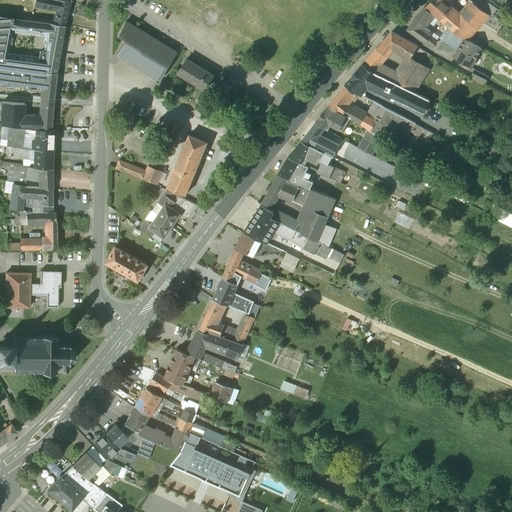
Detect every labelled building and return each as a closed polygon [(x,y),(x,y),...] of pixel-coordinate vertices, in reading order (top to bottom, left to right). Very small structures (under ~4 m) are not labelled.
[(64,0),(35,0),(35,5),(57,9),(54,23),(64,25),(70,1),(64,0)] [(430,0),(424,7),(431,13),(439,20),(449,7),(441,1),(442,0),(430,0)] [(460,16),(459,17),(476,30),(481,23),(489,14),(484,11),(477,6),(472,2),(460,16)] [(497,13),(487,6),(484,11),(489,14),(490,14),(494,17),(497,13)] [(424,7),(408,29),(431,47),(437,39),(422,29),(425,26),(423,24),(431,13),(424,7)] [(460,16),(449,7),(439,20),(448,27),(455,33),(464,38),(467,40),(476,30),(459,17),(460,16)] [(481,23),(484,25),(490,14),(489,14),(481,23)] [(490,14),(484,25),(496,32),(502,22),(497,19),(494,17),(490,14)] [(61,44),(64,25),(54,23),(32,21),(23,20),(13,18),(0,15),(0,66),(56,74),(59,52),(60,52),(61,44)] [(125,22),(117,36),(123,40),(115,54),(160,80),(177,53),(125,22)] [(455,33),(448,27),(441,35),(443,37),(443,38),(443,40),(458,50),(464,38),(455,33)] [(404,37),(392,31),(377,48),(387,56),(394,49),(411,60),(412,59),(410,58),(418,46),(404,37)] [(458,50),(453,57),(471,67),(482,49),(481,48),(467,40),(464,38),(458,50)] [(387,56),(377,48),(362,64),(373,72),(380,64),(387,56)] [(214,76),(187,59),(178,73),(199,87),(204,90),(205,90),(214,76)] [(412,59),(411,60),(402,75),(396,83),(414,92),(425,74),(420,71),(423,65),(422,65),(412,59)] [(362,64),(345,86),(354,92),(355,92),(361,94),(367,86),(423,113),(429,99),(414,92),(396,83),(373,72),(362,64)] [(402,75),(380,64),(373,72),(396,83),(402,75)] [(428,68),(422,65),(423,65),(420,71),(425,74),(428,68)] [(56,74),(0,66),(0,85),(14,87),(14,84),(22,85),(22,87),(41,90),(41,96),(42,96),(43,96),(53,97),(56,74)] [(488,77),(474,69),(471,75),(485,82),(488,77)] [(345,86),(338,93),(337,93),(334,97),(335,98),(328,106),(346,116),(350,118),(361,124),(366,115),(346,104),(355,93),(354,92),(345,86)] [(199,87),(194,96),(199,99),(204,90),(199,87)] [(204,90),(199,99),(204,102),(210,93),(205,90),(204,90)] [(43,105),(52,105),(53,102),(53,97),(43,96),(43,101),(43,105)] [(15,126),(30,129),(40,130),(50,130),(52,105),(43,105),(42,117),(34,117),(34,115),(27,115),(27,117),(23,117),(24,104),(3,101),(1,125),(9,126),(14,127),(15,126)] [(366,115),(371,118),(379,105),(373,102),(366,115)] [(415,124),(379,105),(366,127),(365,128),(370,130),(381,137),(382,138),(401,148),(405,142),(406,141),(415,124)] [(346,116),(328,106),(315,122),(322,127),(323,128),(324,128),(327,123),(331,125),(338,129),(341,125),(346,116)] [(371,118),(366,115),(361,124),(366,127),(371,118)] [(346,116),(341,125),(345,127),(350,118),(346,116)] [(322,127),(315,122),(301,141),(310,147),(311,146),(323,152),(325,154),(327,151),(331,142),(319,135),(323,128),(322,127)] [(54,130),(50,130),(40,130),(30,129),(15,126),(14,127),(9,126),(8,137),(6,146),(12,147),(22,148),(23,139),(23,137),(30,137),(30,132),(36,133),(35,141),(32,141),(31,149),(53,152),(54,130)] [(381,137),(370,130),(365,138),(377,145),(381,137)] [(189,134),(167,187),(185,194),(207,142),(189,134)] [(377,145),(365,138),(358,148),(371,155),(377,145)] [(506,149),(490,140),(483,151),(499,161),(506,149)] [(310,147),(301,141),(295,148),(294,148),(292,150),(293,151),(288,156),(298,161),(301,163),(305,156),(317,163),(323,152),(311,146),(310,147)] [(331,142),(327,151),(334,154),(338,145),(331,142)] [(353,157),(358,148),(347,142),(342,151),(353,157)] [(415,148),(405,142),(401,148),(411,154),(415,148)] [(11,155),(11,157),(18,157),(26,157),(26,156),(30,156),(31,149),(22,148),(12,147),(11,155)] [(53,152),(31,149),(30,159),(34,159),(34,167),(42,168),(42,167),(52,168),(53,152)] [(325,154),(323,152),(317,163),(305,156),(301,163),(304,164),(308,160),(321,166),(322,164),(325,163),(334,167),(335,165),(336,161),(337,160),(325,154)] [(309,179),(293,171),(298,161),(288,156),(278,173),(288,180),(305,187),(309,179)] [(146,171),(119,160),(116,168),(144,179),(147,171),(146,171)] [(22,166),(21,164),(8,163),(4,163),(4,170),(2,170),(1,172),(3,172),(3,173),(26,177),(24,166),(22,166)] [(334,167),(325,163),(322,164),(321,166),(319,169),(331,174),(333,169),(334,167)] [(52,168),(42,167),(42,168),(34,167),(24,166),(26,177),(39,179),(39,187),(52,188),(52,168)] [(162,171),(148,166),(146,171),(147,171),(144,179),(157,184),(162,171)] [(331,174),(319,169),(318,173),(329,178),(329,177),(331,174)] [(331,174),(329,177),(334,179),(338,171),(333,169),(331,174)] [(353,178),(338,171),(334,179),(348,187),(353,178)] [(403,172),(400,177),(417,186),(419,181),(403,172)] [(26,177),(3,173),(3,180),(7,181),(14,182),(13,184),(25,186),(26,177)] [(288,180),(278,173),(265,198),(275,203),(279,196),(292,201),(299,186),(287,181),(288,180)] [(329,178),(318,173),(314,180),(318,182),(315,190),(322,193),(329,178)] [(329,178),(322,193),(327,195),(334,179),(329,177),(329,178)] [(314,181),(309,179),(305,187),(310,189),(311,188),(315,190),(318,182),(314,180),(314,181)] [(25,186),(13,184),(14,182),(7,181),(5,190),(12,191),(11,201),(22,203),(24,196),(25,186)] [(39,187),(25,186),(24,196),(34,197),(35,200),(37,201),(38,211),(52,212),(52,188),(39,187)] [(310,190),(299,186),(292,201),(304,206),(310,191),(310,190)] [(455,198),(460,201),(466,189),(461,186),(455,198)] [(315,190),(311,188),(310,189),(310,190),(310,191),(304,206),(311,209),(304,225),(301,233),(318,242),(323,229),(336,199),(327,195),(322,193),(315,190)] [(175,202),(164,195),(158,203),(163,206),(166,203),(171,207),(175,202)] [(199,206),(179,196),(175,202),(171,207),(181,214),(180,214),(183,216),(192,214),(195,211),(199,206)] [(275,203),(265,198),(262,204),(272,210),(275,203)] [(22,203),(11,201),(10,208),(12,208),(22,210),(22,203)] [(199,206),(195,211),(199,214),(207,205),(202,202),(199,206)] [(171,207),(166,203),(163,206),(157,215),(172,226),(180,214),(181,214),(171,207)] [(262,204),(243,232),(254,237),(265,242),(267,243),(273,232),(279,222),(270,217),(274,211),(272,210),(262,204)] [(494,216),(511,225),(511,215),(498,208),(494,216)] [(304,225),(274,210),(274,211),(270,217),(279,222),(301,233),(304,225)] [(52,212),(38,211),(37,212),(26,212),(26,213),(27,222),(27,225),(48,224),(48,232),(56,231),(55,212),(52,212)] [(172,226),(157,215),(151,224),(149,227),(154,231),(163,237),(164,238),(172,226)] [(193,216),(178,219),(180,226),(194,223),(193,216)] [(151,224),(145,220),(140,228),(151,236),(154,231),(149,227),(151,224)] [(301,233),(279,222),(273,232),(303,247),(303,248),(314,254),(315,253),(326,259),(327,256),(332,249),(325,246),(325,245),(301,233)] [(331,232),(323,229),(318,242),(325,245),(325,246),(331,232)] [(56,231),(48,232),(48,240),(48,249),(57,248),(56,231)] [(163,237),(154,231),(151,236),(159,242),(163,237)] [(254,237),(243,232),(240,239),(248,244),(250,240),(252,241),(254,237)] [(248,244),(240,239),(235,249),(243,253),(248,244)] [(48,240),(20,240),(21,243),(21,249),(33,249),(48,249),(48,240)] [(147,265),(115,246),(106,262),(138,281),(141,275),(147,265)] [(252,268),(239,262),(243,253),(235,249),(223,277),(231,281),(236,272),(242,275),(247,277),(252,268)] [(344,255),(332,249),(327,256),(340,263),(344,255)] [(300,259),(287,252),(282,263),(295,269),(300,259)] [(261,273),(252,268),(247,277),(257,282),(261,273)] [(61,271),(40,270),(40,283),(30,283),(30,273),(6,272),(5,306),(29,307),(29,294),(47,295),(46,307),(58,307),(58,291),(58,287),(60,287),(61,271)] [(242,275),(236,272),(231,281),(238,284),(242,275)] [(271,278),(261,273),(257,282),(255,285),(265,290),(271,278)] [(146,278),(141,275),(138,281),(142,283),(146,278)] [(228,305),(250,314),(255,302),(234,292),(238,284),(231,281),(223,277),(213,299),(222,303),(228,305)] [(205,316),(215,319),(215,318),(222,303),(213,299),(205,316)] [(222,320),(228,305),(222,303),(215,318),(222,320)] [(238,331),(234,340),(243,343),(254,318),(245,315),(238,331)] [(224,327),(213,323),(215,319),(205,316),(204,319),(199,330),(210,334),(211,332),(219,335),(221,335),(224,327)] [(238,331),(224,327),(221,335),(234,340),(238,331)] [(210,334),(199,330),(187,353),(194,356),(200,358),(204,349),(207,344),(210,345),(211,343),(212,344),(215,345),(219,335),(211,332),(210,334)] [(35,335),(33,334),(33,336),(25,336),(25,334),(24,334),(24,336),(15,336),(13,335),(12,336),(14,337),(3,337),(3,338),(2,338),(2,343),(3,343),(3,344),(0,344),(0,361),(2,361),(2,362),(2,367),(2,368),(13,369),(12,370),(13,371),(14,370),(23,370),(23,372),(25,372),(25,370),(33,370),(33,372),(34,372),(34,370),(41,370),(41,372),(43,372),(43,371),(54,371),(54,372),(56,372),(56,370),(62,370),(62,372),(69,372),(69,364),(70,363),(69,361),(73,358),(75,358),(75,357),(74,356),(74,351),(76,350),(75,349),(73,350),(70,346),(70,344),(69,344),(69,337),(56,337),(56,335),(54,335),(44,335),(42,335),(42,336),(34,336),(35,335)] [(221,335),(219,335),(215,345),(214,349),(238,357),(243,343),(234,340),(221,335)] [(250,345),(243,343),(238,357),(245,359),(250,345)] [(187,353),(177,349),(172,360),(182,363),(189,366),(194,356),(187,353)] [(224,363),(213,358),(211,362),(223,367),(234,371),(237,365),(226,360),(224,363)] [(182,363),(172,360),(164,377),(172,381),(182,384),(183,383),(187,373),(179,370),(182,363)] [(179,370),(187,373),(189,366),(182,363),(179,370)] [(164,377),(157,372),(149,384),(165,393),(169,387),(172,381),(164,377)] [(182,384),(172,381),(169,387),(179,390),(180,390),(182,384)] [(217,381),(214,388),(211,395),(217,397),(227,401),(232,387),(217,381)] [(280,390),(307,397),(310,388),(283,381),(280,390)] [(182,384),(180,390),(192,394),(194,388),(194,387),(188,385),(183,383),(182,384)] [(147,387),(146,389),(141,397),(155,405),(158,400),(161,396),(147,387)] [(200,390),(194,388),(192,394),(186,409),(196,413),(204,392),(200,390)] [(158,400),(173,409),(175,404),(161,396),(158,400)] [(155,405),(141,397),(135,407),(148,414),(149,415),(149,414),(153,407),(155,405)] [(148,414),(135,407),(124,424),(137,431),(137,433),(144,436),(151,439),(155,430),(147,425),(146,422),(144,421),(148,414)] [(186,409),(185,408),(182,416),(193,422),(196,413),(186,409)] [(178,427),(179,422),(159,413),(156,417),(158,418),(178,427)] [(179,422),(178,427),(189,432),(193,422),(182,416),(179,422)] [(193,422),(189,432),(201,437),(244,456),(246,452),(235,447),(235,443),(222,437),(223,435),(201,425),(193,422)] [(128,437),(116,423),(105,434),(117,447),(120,444),(128,437)] [(0,444),(14,434),(16,432),(11,424),(7,427),(5,425),(0,427),(0,444)] [(155,430),(151,439),(155,442),(169,448),(170,446),(181,451),(185,443),(189,432),(178,427),(175,432),(172,439),(155,430)] [(181,451),(173,462),(185,468),(185,471),(240,496),(251,472),(243,469),(247,459),(240,455),(236,464),(197,447),(201,437),(189,432),(185,443),(181,451)] [(117,447),(105,434),(97,442),(95,443),(107,456),(112,452),(117,447)] [(138,451),(136,454),(148,459),(155,442),(151,439),(144,436),(138,451)] [(130,448),(120,444),(117,447),(126,450),(133,453),(136,455),(136,454),(138,451),(130,448)] [(117,447),(112,452),(123,456),(126,450),(117,447)] [(133,453),(126,450),(123,456),(131,459),(133,453)] [(100,467),(86,452),(72,466),(87,479),(100,467)] [(110,475),(118,465),(105,458),(100,463),(102,466),(109,474),(110,475)] [(57,475),(61,470),(50,460),(46,465),(57,475)] [(72,466),(61,477),(48,490),(71,509),(81,498),(87,504),(93,509),(106,493),(97,486),(87,479),(72,466)] [(102,466),(100,467),(87,479),(97,486),(109,474),(102,466)] [(106,493),(93,509),(97,511),(98,511),(105,504),(115,511),(116,511),(122,505),(106,493)] [(231,497),(223,511),(234,511),(240,501),(231,497)] [(79,511),(87,504),(81,498),(71,509),(74,511),(79,511)] [(242,501),(237,511),(262,511),(263,510),(242,501)]
